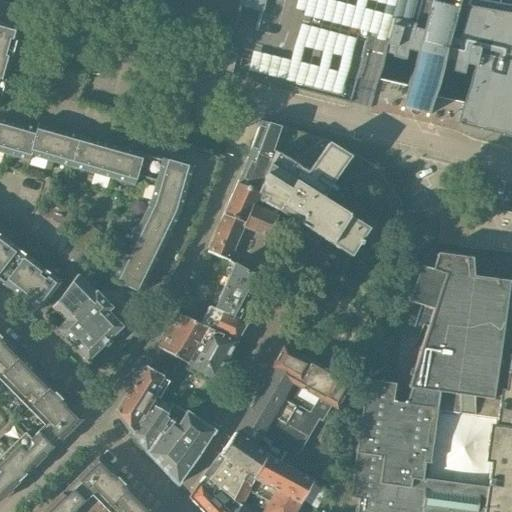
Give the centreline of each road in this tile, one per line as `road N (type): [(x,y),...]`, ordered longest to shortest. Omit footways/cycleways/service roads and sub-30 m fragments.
road 1 (residential): [(98,419),(201,240),(240,141)]
road 2 (residential): [(511,89),(233,19),(221,9)]
road 3 (residential): [(511,161),(262,97),(243,103)]
road 4 (residential): [(175,504),(221,432),(298,267)]
road 5 (residential): [(98,419),(88,398),(0,309)]
